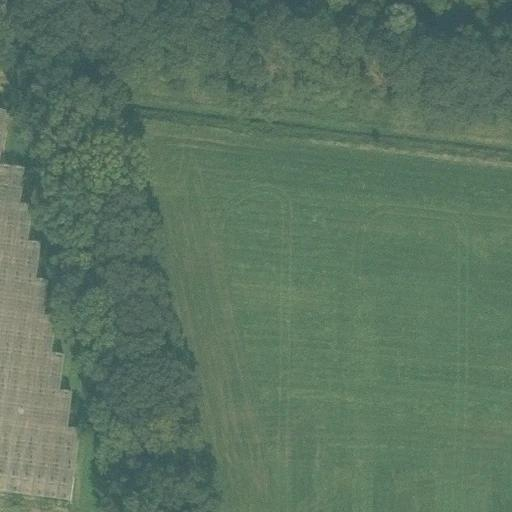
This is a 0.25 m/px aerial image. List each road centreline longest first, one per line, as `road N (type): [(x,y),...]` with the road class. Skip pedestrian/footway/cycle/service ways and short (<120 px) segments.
road 1 (track): [(22,0),(113,511)]
road 2 (track): [(27,41),(511,98)]
